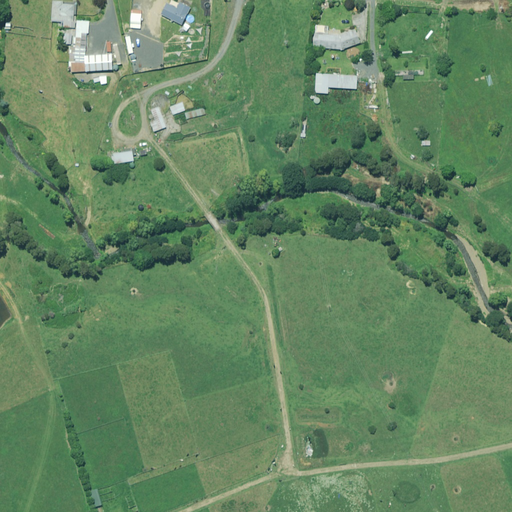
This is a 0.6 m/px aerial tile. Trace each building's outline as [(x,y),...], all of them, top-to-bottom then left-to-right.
[(63,1),(53,1),(52,20),(62,21),(62,27),(73,27),(75,5),(63,4),(63,1)] [(191,8),(180,2),(178,8),(167,3),(161,15),(182,25),(191,8)] [(359,34),(357,28),(350,31),(338,35),(315,33),(314,46),(342,50),(362,43),(359,34)] [(74,33),(65,33),(66,44),(70,44),(70,50),(71,50),(72,54),(75,54),(75,57),(69,57),(69,63),(71,63),(71,71),(86,71),(112,70),(112,56),(86,56),(86,32),(74,33)] [(358,76),(317,74),(315,93),(328,94),(329,87),(357,89),(358,76)] [(186,110),(183,102),(170,107),(173,115),(186,110)] [(155,119),(150,121),(154,132),(166,127),(159,107),(152,110),(153,113),(155,119)] [(206,115),(205,108),(185,113),(187,119),(206,115)] [(134,161),(133,151),(114,154),(115,164),(134,161)] [(101,506),(97,490),(90,491),(94,507),(101,506)]
